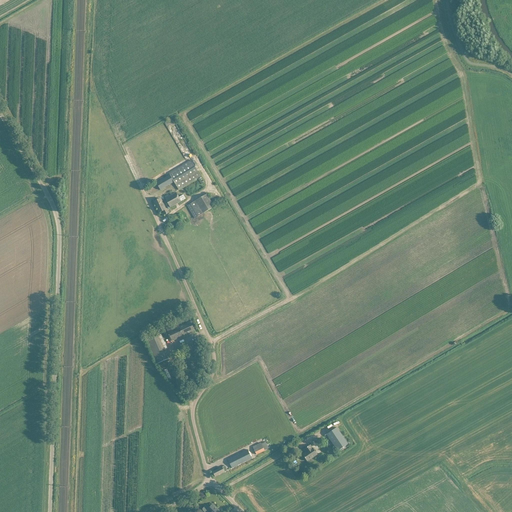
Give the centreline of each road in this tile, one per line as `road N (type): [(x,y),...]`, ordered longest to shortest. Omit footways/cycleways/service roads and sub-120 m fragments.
road 1 (unclassified): [(0,114),(59,229),(49,511)]
road 2 (unclassified): [(211,480),(190,416),(209,371),(210,344),(164,237)]
road 3 (unknown): [(211,480),(326,428)]
